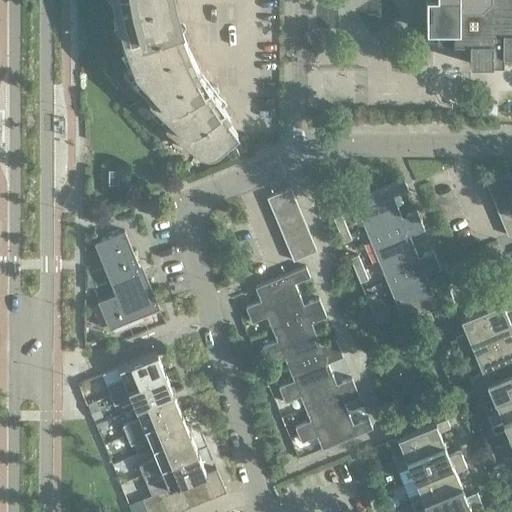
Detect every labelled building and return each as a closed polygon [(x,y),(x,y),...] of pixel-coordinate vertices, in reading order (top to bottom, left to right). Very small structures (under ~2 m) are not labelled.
[(114,0),(112,0),(113,3),(120,14),(113,16),(112,17),(123,32),(121,33),(122,35),(130,45),(123,48),(122,49),(123,50),(134,63),(133,64),(134,66),(142,76),(136,79),(136,80),(136,81),(149,93),(147,94),(148,96),(157,105),(151,109),(151,110),(165,122),(164,123),(165,125),(166,125),(197,150),(202,152),(207,153),(212,152),(217,150),(237,133),(226,119),(230,116),(230,115),(213,93),(214,93),(214,92),(213,92),(199,68),(186,42),(180,26),(172,0),(114,0)] [(491,62),(502,62),(503,52),(511,52),(511,0),(425,0),(426,30),(436,30),(436,41),(469,41),(469,63),(491,63),(491,62)] [(496,102),(481,102),(481,114),(496,114),(496,102)] [(117,168),(107,168),(107,182),(117,182),(117,168)] [(511,179),(508,171),(485,181),(490,192),(511,182),(511,179)] [(403,178),(352,198),(361,219),(396,205),(391,194),(407,188),(403,178)] [(511,182),(490,192),(494,202),(511,195),(511,182)] [(266,196),(270,206),(294,197),(289,186),(266,196)] [(511,195),(494,202),(499,212),(511,206),(511,195)] [(270,206),(275,217),(298,207),(294,197),(270,206)] [(396,205),(361,219),(369,239),(420,218),(416,209),(401,215),(396,205)] [(511,206),(499,212),(503,223),(511,219),(511,206)] [(298,207),(275,217),(279,227),(303,218),(298,207)] [(340,213),(332,217),(337,229),(345,226),(340,213)] [(279,227),(284,238),(307,228),(303,218),(279,227)] [(420,218),(369,239),(378,260),(413,245),(408,234),(423,227),(420,218)] [(511,219),(503,223),(507,234),(511,231),(511,219)] [(350,238),(345,226),(337,229),(342,241),(350,238)] [(307,228),(284,238),(288,248),(311,238),(307,228)] [(138,264),(134,254),(124,229),(93,241),(114,292),(97,299),(108,327),(159,306),(141,262),(138,264)] [(311,238),(288,248),(293,259),(316,249),(311,238)] [(413,245),(378,260),(386,280),(437,258),(433,249),(417,255),(413,245)] [(357,253),(349,257),(354,269),(362,266),(357,253)] [(437,258),(386,280),(395,300),(430,285),(425,274),(441,267),(437,258)] [(305,264),(254,285),(260,298),(244,305),(248,312),(298,291),(294,281),(309,274),(305,264)] [(362,266),(354,269),(359,281),(367,278),(362,266)] [(430,285),(395,300),(403,320),(453,299),(449,289),(434,295),(430,285)] [(298,291),(248,312),(251,320),(266,314),(271,327),(322,306),(318,296),(302,302),(298,291)] [(373,293),(365,296),(371,309),(379,306),(373,293)] [(455,335),(458,343),(510,322),(505,309),(511,305),(511,304),(508,297),(460,317),(466,330),(455,335)] [(322,306),(271,327),(276,339),(261,345),(264,353),(315,332),(310,321),(325,314),(322,306)] [(379,306),(371,309),(376,321),(383,318),(379,306)] [(511,325),(510,322),(458,343),(461,350),(472,346),(477,359),(511,344),(511,325)] [(315,332),(264,353),(267,360),(282,354),(288,367),(338,346),(335,336),(319,343),(315,332)] [(511,344),(477,359),(482,370),(471,375),(474,383),(511,367),(511,344)] [(338,346),(288,367),(293,378),(278,385),(281,393),(331,372),(327,361),(342,355),(338,346)] [(105,383),(109,393),(164,371),(155,350),(117,366),(121,376),(105,383)] [(511,367),(474,383),(478,391),(489,386),(493,398),(511,390),(511,367)] [(164,371),(109,393),(113,403),(130,396),(134,406),(172,390),(164,371)] [(331,372),(281,393),(284,400),(299,394),(304,407),(355,386),(351,376),(336,383),(331,372)] [(294,425),(297,433),(348,412),(343,401),(359,395),(355,386),(304,407),(309,419),(294,425)] [(180,411),(172,390),(134,406),(138,416),(121,424),(126,434),(180,411)] [(511,390),(493,398),(499,411),(487,415),(491,423),(511,414),(511,390)] [(96,400),(87,404),(93,419),(102,415),(96,400)] [(180,411),(126,434),(130,443),(147,436),(151,447),(189,431),(180,411)] [(348,412),(297,433),(301,441),(316,434),(321,447),(372,426),(367,417),(352,423),(348,412)] [(511,414),(491,423),(494,430),(505,426),(510,438),(511,436),(511,414)] [(402,450),(392,455),(395,462),(443,442),(438,429),(442,428),(449,425),(446,417),(397,437),(402,450)] [(197,451),(189,431),(151,447),(155,456),(138,463),(142,473),(197,451)] [(511,436),(510,438),(498,442),(507,463),(511,460),(511,436)] [(443,442),(395,462),(398,469),(408,465),(413,477),(463,457),(460,450),(452,453),(448,454),(443,442)] [(493,455),(490,448),(479,453),(482,460),(493,455)] [(197,451),(142,473),(146,483),(163,476),(168,487),(173,485),(184,480),(194,476),(204,472),(205,471),(197,451)] [(419,491),(408,495),(411,502),(459,483),(454,470),(459,468),(466,465),(463,457),(413,477),(419,491)] [(205,471),(204,472),(214,495),(225,491),(216,467),(205,471)] [(204,472),(194,476),(204,500),(214,495),(204,472)] [(194,476),(184,480),(194,504),(204,500),(194,476)] [(184,480),(173,485),(183,508),(194,504),(184,480)] [(459,483),(411,502),(414,510),(425,505),(427,511),(443,511),(479,497),(476,490),(469,493),(464,494),(459,483)] [(168,487),(163,489),(172,511),(174,511),(183,508),(173,485),(168,487)] [(172,511),(163,489),(153,493),(160,511),(172,511)] [(160,511),(153,493),(142,498),(147,511),(160,511)] [(471,511),(471,510),(475,508),(482,505),(479,497),(443,511),(471,511)]
